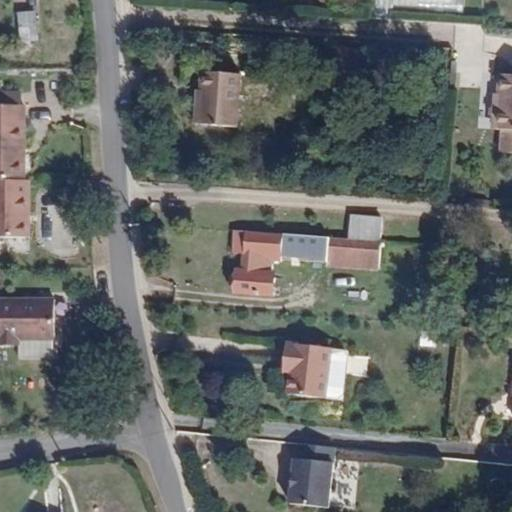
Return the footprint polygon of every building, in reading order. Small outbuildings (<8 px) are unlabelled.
[(40,31),(36,3),(19,5),(21,33),(40,31)] [(511,128),(511,72),(502,72),(498,127),(511,128)] [(236,130),(242,77),(205,73),(203,93),(199,92),(196,126),(236,130)] [(0,107),(0,237),(24,238),(24,181),(18,181),(19,125),(14,125),(15,108),(0,107)] [(270,257),(281,258),(283,230),(232,227),(231,248),(242,249),(241,267),(235,266),(234,288),(274,290),(275,274),(269,273),(270,257)] [(286,244),(307,246),(308,232),(287,231),(286,244)] [(332,258),(351,260),(353,235),(333,234),(332,258)] [(353,235),(351,260),(380,262),(382,237),(353,235)] [(51,289),(0,288),(0,334),(16,335),(16,342),(16,350),(48,351),(48,335),(51,336),(51,289)] [(289,392),(326,395),(331,350),(331,347),(288,342),(286,362),(293,363),(292,372),(289,392)] [(331,350),(326,395),(339,397),(344,393),(348,356),(345,351),(331,350)] [(284,371),(292,372),(293,363),(286,362),(284,371)] [(278,440),(277,455),(274,455),(272,478),(311,482),(315,443),(278,440)] [(270,500),(309,503),(311,482),(272,478),(270,500)]
